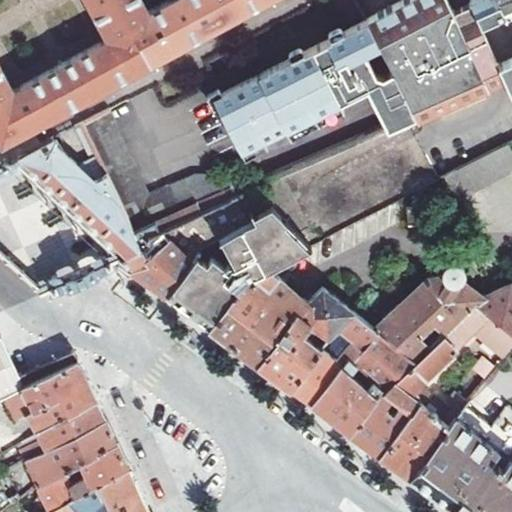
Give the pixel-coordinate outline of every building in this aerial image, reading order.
[(177,0),(150,15),(141,0),(0,0),(0,138),(2,143),(266,0),(177,0)] [(400,86),(414,116),(416,120),(505,81),(503,77),(504,77),(470,4),(461,8),(453,12),(446,0),(403,0),(365,18),(400,86)] [(511,0),(471,0),(468,1),(470,4),(504,77),(511,73),(511,0)] [(277,128),(292,121),(331,102),(359,89),(379,131),(406,119),(414,116),(400,86),(365,18),(334,33),(217,89),(215,97),(213,103),(235,149),(254,140),(277,128)] [(503,77),(505,81),(511,94),(511,73),(504,77),(503,77)] [(215,97),(217,89),(215,85),(202,91),(208,105),(213,103),(215,97)] [(331,102),(292,121),(296,129),(335,110),(331,102)] [(132,227),(153,216),(232,192),(227,179),(217,183),(213,172),(207,173),(195,175),(147,196),(108,110),(81,124),(91,146),(103,172),(106,172),(132,227)] [(242,190),(253,215),(264,209),(312,247),(440,179),(411,122),(416,120),(414,116),(406,119),(379,131),(242,190)] [(296,129),(292,121),(277,128),(281,136),(296,129)] [(21,167),(121,258),(143,248),(164,238),(159,227),(153,216),(132,227),(106,172),(103,172),(91,146),(69,158),(58,148),(56,144),(53,138),(15,157),(21,167)] [(258,147),(254,140),(235,149),(238,156),(258,147)] [(458,201),(511,172),(511,149),(509,144),(445,177),(458,201)] [(150,256),(133,267),(159,286),(167,292),(198,249),(221,235),(246,220),(254,217),(253,215),(242,190),(159,227),(164,238),(143,248),(150,256)] [(511,207),(485,208),(485,233),(499,233),(499,213),(508,213),(508,231),(511,230),(511,207)] [(271,268),(312,247),(264,209),(253,215),(254,217),(246,220),(221,235),(234,257),(226,262),(213,252),(210,257),(198,249),(167,292),(188,308),(209,323),(242,283),(271,268)] [(125,261),(133,267),(150,256),(143,248),(121,258),(125,261)] [(476,303),(511,332),(511,283),(510,281),(485,295),(461,279),(463,277),(464,275),(465,273),(465,269),(464,267),(462,264),(460,262),(457,261),(450,261),(448,263),(445,265),(444,268),(444,270),(444,273),(428,277),(374,327),(413,359),(476,303)] [(242,283),(209,323),(241,348),(258,360),(296,311),(332,337),(354,311),(324,285),(309,301),(271,268),(242,283)] [(511,332),(476,303),(413,359),(383,385),(415,410),(381,453),(387,457),(405,470),(411,475),(467,404),(499,366),(486,356),(447,401),(434,392),(425,403),(417,398),(422,390),(414,384),(474,328),(508,356),(511,351),(511,332)] [(274,372),(290,384),(332,337),(296,311),(258,360),(274,372)] [(307,397),(312,401),(348,356),(356,363),(376,379),(383,385),(413,359),(374,327),(354,311),(332,337),(290,384),(307,397)] [(0,338),(0,367),(11,391),(21,386),(22,386),(18,375),(0,338)] [(22,386),(78,361),(73,350),(18,375),(22,386)] [(352,368),(356,363),(348,356),(312,401),(331,415),(344,425),(349,429),(383,385),(376,379),(373,384),(352,368)] [(6,424),(8,423),(86,380),(82,369),(78,361),(22,386),(21,386),(28,401),(19,406),(19,408),(2,417),(6,424)] [(0,395),(11,391),(0,367),(0,395)] [(19,443),(96,401),(94,396),(86,380),(8,423),(19,443)] [(383,385),(349,429),(371,445),(376,449),(381,453),(415,410),(383,385)] [(47,450),(104,420),(103,416),(100,411),(96,401),(19,443),(20,448),(40,438),(47,450)] [(467,404),(411,475),(454,507),(460,511),(511,511),(511,405),(508,402),(491,423),(467,404)] [(84,460),(115,444),(109,431),(106,423),(104,420),(47,450),(27,460),(39,483),(67,469),(84,460)] [(39,483),(49,509),(125,467),(117,448),(115,444),(84,460),(90,473),(73,482),(67,469),(39,483)] [(132,511),(144,505),(125,467),(49,509),(45,511),(132,511)]
